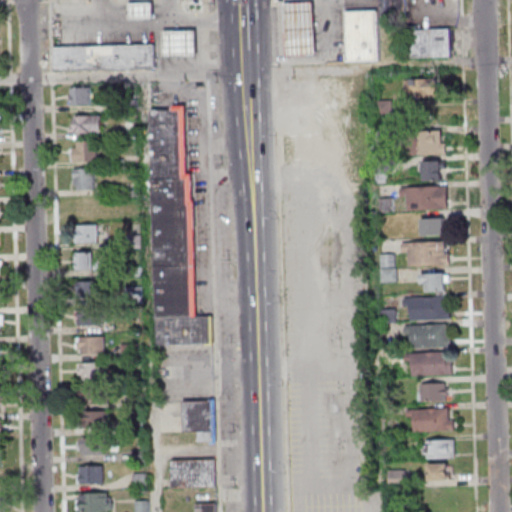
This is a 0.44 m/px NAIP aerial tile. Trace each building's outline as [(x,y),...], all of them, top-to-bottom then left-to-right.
[(382,0),(383,19),(407,19),(406,0),(382,0)] [(289,56),(318,54),(315,2),(286,3),(289,56)] [(155,18),(131,19),(131,3),(154,3),(155,18)] [(380,10),(347,11),(349,62),(382,61),(380,10)] [(407,30),(451,29),(452,58),(408,59),(407,30)] [(167,31),(198,30),(199,55),(168,56),(167,31)] [(56,47),(157,44),(158,68),(57,71),(56,47)] [(73,105),(73,90),(91,89),(92,105),(73,105)] [(196,318),(158,318),(152,111),(184,110),(186,178),(190,178),(191,205),(192,205),(196,318)] [(74,133),(74,126),(77,126),(77,117),(104,116),(104,132),(74,133)] [(125,138),(124,122),(138,122),(139,137),(125,138)] [(446,154),(446,131),(416,131),(416,154),(446,154)] [(76,149),(79,149),(79,142),(98,141),(99,161),(76,162),(76,149)] [(446,160),(421,160),(421,180),(446,180),(446,160)] [(95,170),(96,190),(80,191),(80,185),(77,185),(76,170),(95,170)] [(127,196),(126,186),(136,186),(136,195),(127,196)] [(449,209),(449,186),(402,186),(402,209),(449,209)] [(75,214),(103,214),(103,197),(75,197),(75,214)] [(422,235),(447,235),(447,217),(422,217),(422,235)] [(77,243),(77,227),(99,226),(99,243),(77,243)] [(128,237),(142,237),(143,248),(129,249),(128,237)] [(450,241),(402,242),(403,254),(409,253),(409,264),(450,264),(450,241)] [(94,253),(94,270),(78,270),(77,253),(94,253)] [(396,254),(382,254),(382,281),(396,281),(396,254)] [(143,268),(143,277),(130,277),(130,268),(143,268)] [(449,291),(449,272),(421,272),(421,291),(449,291)] [(79,299),(79,283),(103,283),(103,298),(79,299)] [(128,299),(127,289),(144,288),(144,298),(128,299)] [(450,295),(406,297),(407,320),(451,318),(450,295)] [(104,326),(81,327),(81,312),(104,311),(104,326)] [(158,318),(196,318),(214,318),(214,345),(159,346),(158,318)] [(413,336),(413,348),(452,347),(451,324),(406,325),(406,337),(413,336)] [(83,338),(106,337),(107,354),(83,355),(83,338)] [(123,346),(139,345),(139,360),(123,360),(123,346)] [(453,352),(409,352),(409,374),(453,374),(453,352)] [(84,380),(84,364),(110,364),(111,379),(84,380)] [(423,399),(448,399),(448,382),(423,382),(423,399)] [(82,399),(81,389),(110,388),(111,403),(85,404),(85,399),(82,399)] [(186,432),(185,402),(215,402),(217,442),(201,442),(201,432),(186,432)] [(454,430),(454,407),(409,407),(409,430),(454,430)] [(83,429),(82,421),(85,421),(85,414),(110,413),(111,429),(83,429)] [(128,433),(128,419),(145,419),(145,432),(128,433)] [(105,454),(83,455),(83,451),(78,451),(77,443),(83,442),(83,440),(105,439),(105,454)] [(456,439),(426,439),(426,458),(456,458),(456,439)] [(148,451),(148,461),(136,461),(136,451),(148,451)] [(217,461),(217,487),(174,488),(173,462),(217,461)] [(429,480),(449,480),(449,462),(429,462),(429,480)] [(79,475),(82,475),(82,468),(105,467),(105,485),(79,485),(79,475)] [(135,488),(135,475),(148,475),(149,488),(135,488)] [(110,511),(82,511),(82,495),(110,495),(110,503),(114,503),(114,510),(110,510),(110,511)] [(150,502),(150,511),(137,511),(137,502),(150,502)] [(195,511),(218,511),(218,503),(196,503),(195,511)]
